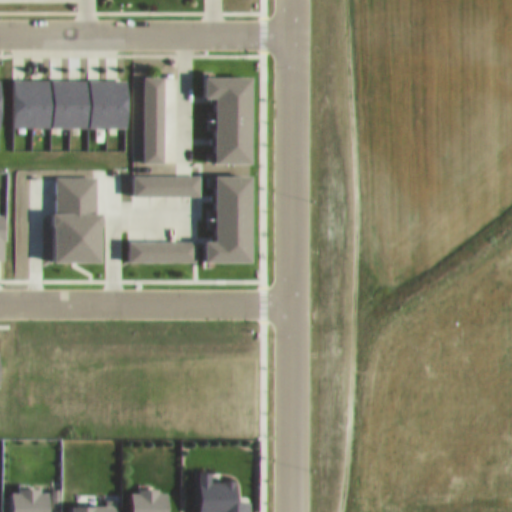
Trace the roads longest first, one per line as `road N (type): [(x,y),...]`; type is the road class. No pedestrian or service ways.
road 1 (residential): [(288,511),(290,0)]
road 2 (residential): [(0,31),(290,32)]
road 3 (residential): [(0,300),(289,300)]
